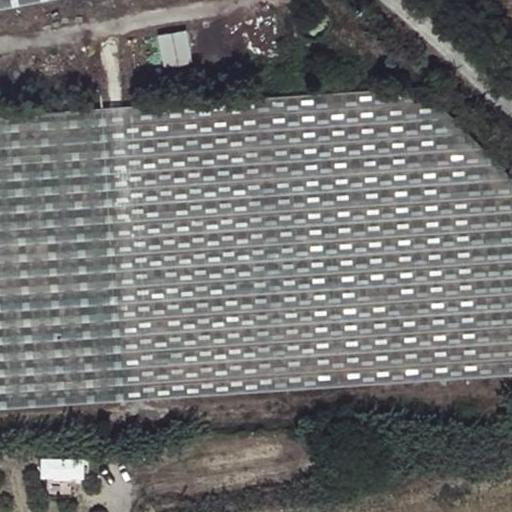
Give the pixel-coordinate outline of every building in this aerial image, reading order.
[(0,0),(0,12),(63,0),(0,0)] [(180,34),(154,39),(160,70),(186,65),(180,34)] [(305,74),(316,74),(315,65),(304,65),(305,74)] [(200,103),(0,116),(0,412),(283,393),(511,377),(511,185),(419,89),(200,103)] [(43,454),(43,475),(87,475),(87,454),(43,454)]
